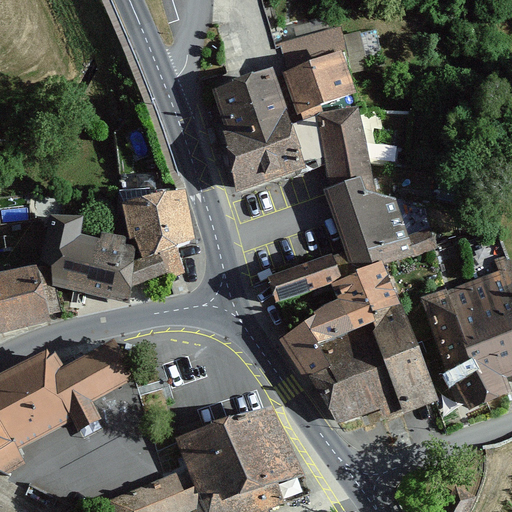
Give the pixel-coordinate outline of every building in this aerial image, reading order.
[(239,0),(245,84),(213,94),(227,134),(222,135),(237,190),(306,168),(289,115),(355,94),(342,56),(283,73),(274,47),(261,0),(239,0)] [(342,56),(333,31),(274,47),(283,73),(342,56)] [(365,146),(355,94),(289,115),(306,168),(326,161),(334,183),(375,196),(367,163),(391,165),(393,148),(365,146)] [(428,229),(408,236),(393,202),(375,196),(334,183),(358,249),(329,258),(338,282),(381,266),(434,247),(428,229)] [(150,192),(119,192),(130,237),(139,235),(146,256),(159,252),(174,246),(193,240),(178,195),(151,201),(150,192)] [(54,285),(127,303),(130,286),(133,260),(135,247),(102,238),(101,244),(79,239),(82,221),(49,219),(42,261),(56,263),(54,285)] [(184,273),(174,246),(159,252),(166,271),(169,279),(184,273)] [(159,252),(146,256),(133,260),(130,286),(166,271),(159,252)] [(329,258),(267,281),(276,305),(331,284),(338,282),(329,258)] [(36,268),(47,314),(57,312),(46,265),(36,268)] [(381,266),(338,282),(331,284),(338,303),(343,301),(354,330),(371,323),(373,328),(405,318),(381,266)] [(47,314),(36,268),(0,276),(0,334),(49,323),(47,314)] [(511,269),(422,301),(435,348),(469,412),(511,393),(505,379),(511,376),(511,269)] [(322,308),(287,343),(310,376),(332,368),(321,346),(373,328),(371,323),(354,330),(343,301),(338,303),(322,308)] [(403,417),(437,403),(405,318),(373,328),(400,409),(403,417)] [(310,376),(342,421),(381,407),(384,416),(400,409),(373,328),(321,346),(332,368),(310,376)] [(26,466),(17,450),(71,419),(79,432),(100,420),(90,403),(132,379),(112,344),(57,376),(46,356),(0,382),(0,471),(9,475),(26,466)] [(277,486),(299,477),(271,409),(265,412),(175,442),(189,473),(112,504),(115,511),(189,511),(195,510),(195,511),(258,511),(283,502),(277,486)]
